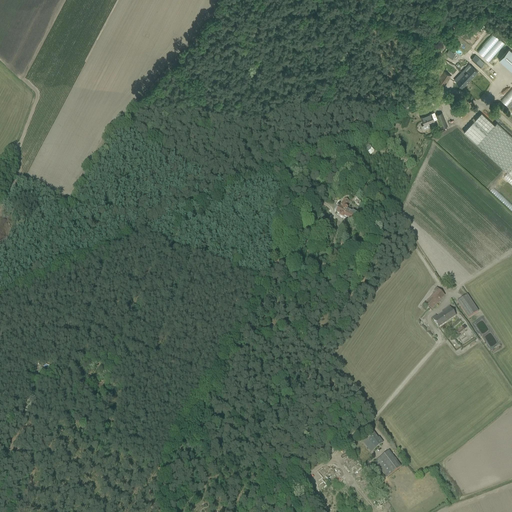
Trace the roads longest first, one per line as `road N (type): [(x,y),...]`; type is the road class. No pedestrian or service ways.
road 1 (track): [(377,0),(285,163),(262,287),(168,459),(167,511)]
road 2 (track): [(0,293),(417,102)]
road 3 (track): [(28,280),(109,139),(208,30),(225,0)]
